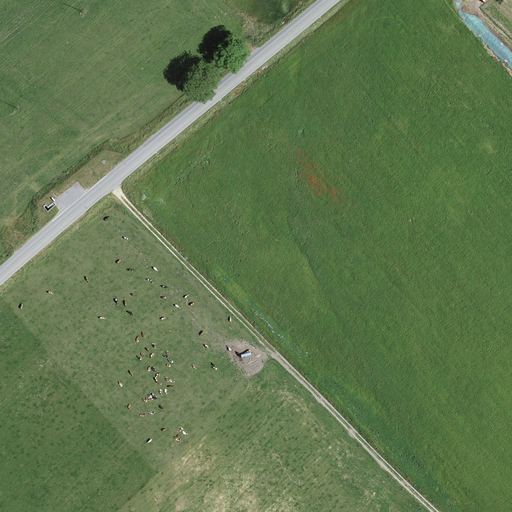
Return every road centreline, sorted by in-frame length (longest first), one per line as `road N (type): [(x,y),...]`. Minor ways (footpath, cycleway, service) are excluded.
road 1 (track): [(434,511),(110,186)]
road 2 (tertiary): [(334,0),(0,280)]
